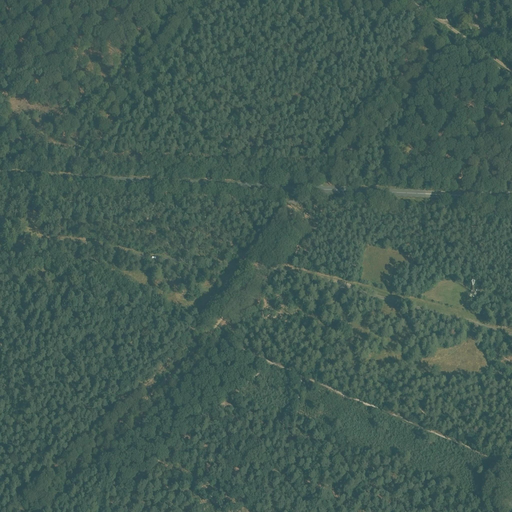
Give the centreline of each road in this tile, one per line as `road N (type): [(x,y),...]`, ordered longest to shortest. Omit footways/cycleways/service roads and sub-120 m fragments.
road 1 (primary): [(511,195),(0,172)]
road 2 (track): [(25,511),(208,335)]
road 3 (unknown): [(208,335),(291,370),(290,436),(249,511)]
road 4 (track): [(291,370),(511,463)]
road 5 (unknown): [(259,356),(91,511)]
road 6 (unknown): [(208,335),(335,167)]
road 7 (track): [(172,0),(108,87),(64,174)]
road 8 (track): [(39,265),(208,335)]
road 9 (unknown): [(441,30),(335,167)]
road 10 (track): [(403,0),(511,70)]
